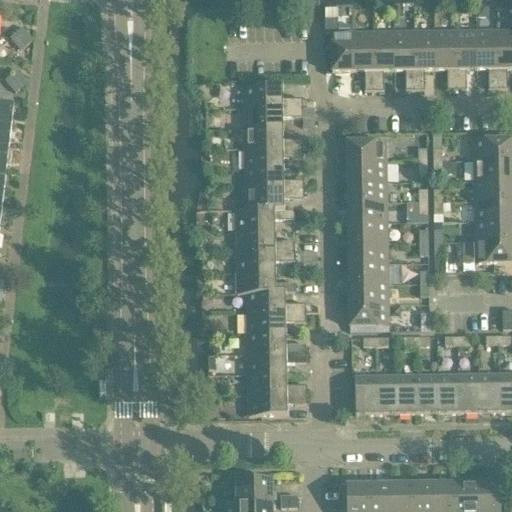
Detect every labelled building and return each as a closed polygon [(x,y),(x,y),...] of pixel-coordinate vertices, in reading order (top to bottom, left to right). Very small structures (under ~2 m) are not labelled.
[(325,23),(325,31),(338,31),(338,22),(325,23)] [(23,31),(17,36),(27,48),(33,43),(23,31)] [(511,34),(497,35),(498,93),(507,93),(507,73),(511,73),(511,34)] [(456,35),(435,36),(436,75),(447,74),(447,94),(457,94),(456,35)] [(476,35),(456,35),(457,94),(467,94),(466,74),(477,74),(476,35)] [(497,35),(476,35),(477,74),(488,74),(488,93),(498,93),(497,35)] [(10,41),(21,53),(27,48),(17,36),(10,41)] [(394,36),(373,37),(374,95),(384,95),(383,76),(394,75),(394,36)] [(414,36),(394,36),(394,75),(405,75),(405,95),(415,95),(414,36)] [(435,36),(414,36),(415,95),(425,94),(424,75),(436,75),(435,36)] [(332,76),(353,76),(353,37),(331,37),(332,76)] [(353,37),(353,76),(364,76),(365,95),(374,95),(373,37),(353,37)] [(18,73),(12,79),(22,91),(28,86),(18,73)] [(5,84),(16,96),(22,91),(12,79),(5,84)] [(244,91),(244,113),(302,112),(302,102),(283,103),(283,91),(244,91)] [(0,105),(0,128),(12,130),(15,107),(0,105)] [(244,113),(244,133),(283,133),(283,122),(303,122),(302,112),(244,113)] [(0,128),(0,150),(10,151),(12,130),(0,128)] [(244,133),(244,154),(303,153),(303,143),(283,144),(283,133),(244,133)] [(433,154),(433,166),(442,166),(441,137),(433,137),(433,154)] [(511,142),(474,143),(474,165),(511,164),(511,142)] [(347,146),(347,167),(386,167),(386,145),(347,146)] [(0,150),(0,171),(7,173),(10,151),(0,150)] [(244,154),(245,174),(284,173),(284,163),(303,162),(303,153),(244,154)] [(418,154),(418,166),(427,166),(427,153),(418,154)] [(511,164),(474,165),(475,185),(511,184),(511,164)] [(427,166),(418,166),(418,179),(427,179),(427,166)] [(442,166),(433,166),(433,179),(442,179),(442,166)] [(347,167),(347,188),(386,187),(386,167),(347,167)] [(245,174),(245,194),(304,194),(303,184),(284,184),(284,173),(245,174)] [(511,184),(475,185),(475,206),(511,204),(511,184)] [(347,188),(348,208),(387,207),(386,187),(347,188)] [(245,194),(245,214),(245,215),(284,214),(284,203),(304,203),(304,194),(245,194)] [(419,194),(419,207),(428,207),(427,194),(419,194)] [(433,194),(434,207),(443,207),(442,194),(433,194)] [(511,204),(475,206),(475,226),(511,225),(511,204)] [(348,208),(348,228),(387,228),(387,207),(348,208)] [(428,207),(419,207),(419,219),(419,224),(416,224),(416,227),(428,227),(428,207)] [(434,207),(434,227),(443,227),(443,207),(434,207)] [(236,214),(236,235),(275,235),(275,224),(294,224),(294,214),(284,214),(245,215),(245,214),(236,214)] [(511,225),(475,226),(475,246),(511,245),(511,225)] [(434,227),(434,247),(443,247),(443,227),(434,227)] [(348,228),(348,249),(387,248),(387,228),(348,228)] [(236,235),(236,256),(295,256),(295,245),(275,246),(275,235),(236,235)] [(419,235),(419,248),(428,247),(428,235),(419,235)] [(511,245),(475,246),(476,268),(511,267),(511,245)] [(428,247),(419,248),(419,260),(428,260),(428,247)] [(443,247),(434,247),(435,276),(444,275),(443,247)] [(348,249),(349,269),(388,268),(387,248),(348,249)] [(236,256),(237,277),(276,277),(275,266),(295,266),(295,256),(236,256)] [(349,269),(349,289),(388,289),(388,268),(349,269)] [(420,276),(420,288),(429,288),(428,276),(420,276)] [(237,299),(247,299),(247,297),(285,297),(295,297),(295,287),(276,288),(276,277),(237,277),(237,299)] [(429,288),(420,288),(420,301),(429,301),(429,288)] [(349,289),(349,310),(388,309),(388,289),(349,289)] [(247,299),(247,318),(305,317),(305,308),(286,308),(285,297),(247,297),(247,299)] [(388,309),(349,310),(349,331),(389,331),(388,309)] [(511,314),(502,315),(503,334),(511,334),(511,314)] [(247,318),(247,338),(286,338),(286,327),(306,327),(305,317),(247,318)] [(420,317),(420,330),(429,330),(429,317),(420,317)] [(247,338),(247,359),(306,358),(306,348),(286,349),(286,338),(247,338)] [(498,349),(498,340),(485,341),(485,350),(498,349)] [(510,340),(498,340),(498,349),(510,349),(510,340)] [(429,341),(416,342),(416,350),(429,350),(429,341)] [(457,350),(457,341),(444,341),(444,350),(457,350)] [(469,341),(457,341),(457,350),(470,350),(469,341)] [(375,351),(375,342),(363,342),(363,351),(375,351)] [(388,342),(375,342),(375,351),(388,351),(388,342)] [(416,350),(416,342),(404,342),(404,351),(416,350)] [(247,359),(248,379),(287,379),(286,368),(306,368),(306,358),(247,359)] [(499,378),(478,379),(479,418),(499,418),(499,378)] [(511,378),(499,378),(499,418),(511,417),(511,378)] [(248,379),(248,400),(307,399),(306,389),(287,389),(287,379),(248,379)] [(437,379),(417,380),(418,419),(438,418),(437,379)] [(458,379),(437,379),(438,418),(458,418),(458,379)] [(478,379),(458,379),(458,418),(479,418),(478,379)] [(377,419),(376,380),(355,381),(355,420),(377,419)] [(397,380),(376,380),(377,419),(397,419),(397,380)] [(417,380),(397,380),(397,419),(418,419),(417,380)] [(307,399),(248,400),(248,421),(287,421),(287,409),(307,408),(307,399)] [(236,507),(273,506),(273,484),(236,484),(236,505),(236,507)] [(500,511),(500,486),(477,487),(477,511),(500,511)] [(434,511),(434,487),(412,488),(412,511),(434,511)] [(455,511),(456,487),(434,487),(434,511),(455,511)] [(477,511),(477,487),(456,487),(455,511),(477,511)] [(369,511),(369,488),(347,488),(347,511),(369,511)] [(391,511),(391,488),(369,488),(369,511),(391,511)] [(412,511),(412,488),(391,488),(391,511),(412,511)] [(288,511),(289,499),(281,500),(280,511),(288,511)] [(297,511),(297,499),(289,499),(288,511),(297,511)]
